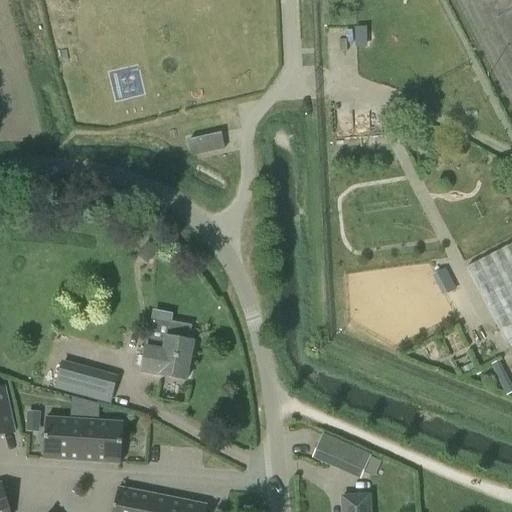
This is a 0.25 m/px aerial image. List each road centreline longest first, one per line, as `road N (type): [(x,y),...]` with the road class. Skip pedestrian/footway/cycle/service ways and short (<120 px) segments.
road 1 (residential): [(278,477),(33,480)]
road 2 (unclassified): [(278,477),(252,317),(218,243)]
road 3 (unclassified): [(0,167),(61,166),(139,183),(190,212),(218,243)]
